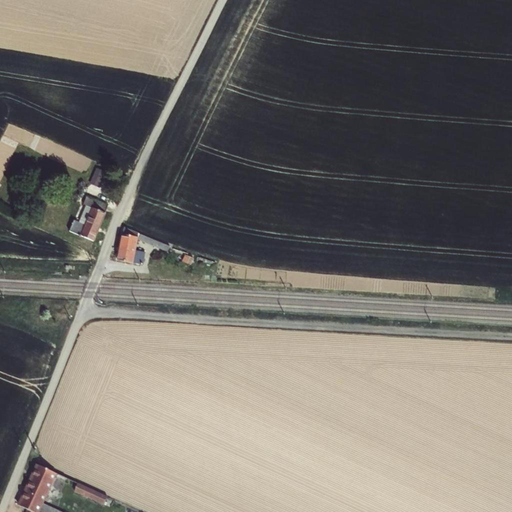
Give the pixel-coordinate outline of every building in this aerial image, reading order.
[(74,219),(69,230),(92,241),(111,203),(88,193),(83,204),(91,208),(83,223),(74,219)] [(139,232),(138,239),(168,251),(170,244),(139,232)] [(121,237),(117,260),(144,264),(147,252),(137,249),(138,239),(130,236),(129,238),(121,237)] [(58,475),(39,466),(18,507),(30,511),(39,511),(43,504),(58,475)] [(102,494),(81,485),(77,491),(99,502),(102,494)]
